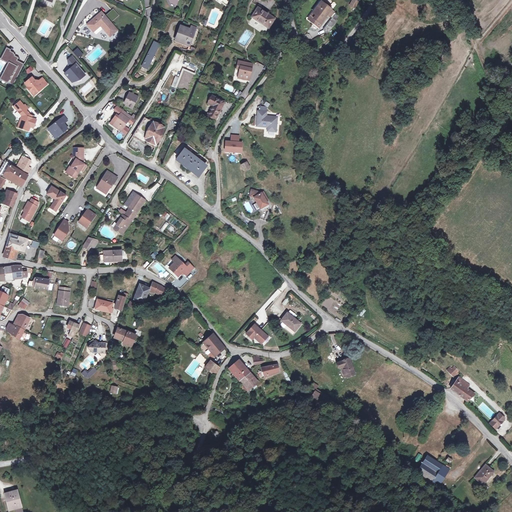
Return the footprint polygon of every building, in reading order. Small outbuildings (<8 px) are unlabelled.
[(358,0),(351,0),(349,6),(356,9),(359,0),(358,0)] [(322,3),(319,7),(318,6),(310,16),(315,20),(313,23),(318,27),(323,21),(322,21),(327,15),(330,18),(330,17),(331,18),(322,29),(323,30),(325,33),(327,34),(340,18),(331,11),(336,5),(333,3),(329,8),(322,3)] [(267,26),(273,16),(256,5),(250,15),(267,26)] [(99,26),(109,37),(116,31),(100,13),(86,26),(92,32),(99,26)] [(274,36),(280,27),(277,25),(271,34),(274,36)] [(191,26),(190,31),(191,31),(186,45),(190,47),(196,28),(191,26)] [(191,31),(190,31),(181,28),(179,33),(181,34),(178,43),(186,45),(191,31)] [(146,70),(159,45),(154,43),(142,67),(146,70)] [(10,50),(7,49),(1,60),(8,63),(0,78),(0,80),(8,84),(9,83),(13,85),(23,64),(16,61),(17,58),(14,56),(14,55),(13,54),(10,50)] [(79,67),(71,57),(66,61),(68,68),(69,70),(69,71),(70,72),(68,73),(66,73),(63,75),(71,84),(76,82),(75,80),(80,79),(84,76),(77,69),(79,67)] [(248,79),(251,63),(237,60),(236,67),(239,67),(237,77),(248,79)] [(183,68),(175,88),(186,92),(193,73),(183,68)] [(30,78),(23,85),(26,88),(26,89),(30,93),(32,91),(35,94),(46,85),(40,79),(35,84),(30,78)] [(132,110),(137,98),(128,94),(124,104),(125,107),(132,110)] [(219,120),(227,103),(214,97),(210,105),(215,107),(211,116),(219,120)] [(18,101),(15,105),(16,106),(13,108),(15,110),(22,117),(20,124),(18,128),(29,131),(30,127),(34,128),(36,120),(31,118),(30,118),(30,116),(26,111),(23,108),(23,107),(18,101)] [(52,115),(60,104),(57,101),(48,112),(52,115)] [(130,122),(133,119),(123,112),(120,116),(118,118),(113,127),(121,133),(122,133),(129,121),(130,122)] [(262,113),(258,112),(256,127),(267,129),(267,132),(276,133),(277,119),(266,118),(267,114),(265,113),(262,113)] [(67,120),(63,116),(51,126),(53,129),(53,132),(52,133),(56,138),(68,128),(65,125),(64,125),(63,124),(63,123),(67,120)] [(197,121),(184,116),(174,138),(179,141),(187,147),(197,121)] [(118,118),(116,117),(110,126),(113,127),(118,118)] [(159,145),(166,128),(146,119),(135,135),(159,145)] [(234,143),(224,143),(224,151),(240,152),(240,144),(234,143)] [(208,163),(187,147),(184,151),(205,168),(208,163)] [(75,153),(82,153),(83,149),(73,149),(73,161),(69,167),(70,168),(75,160),(75,153)] [(205,168),(184,151),(177,161),(198,177),(205,168)] [(82,162),(82,153),(75,153),(75,160),(70,168),(69,167),(65,173),(74,179),(78,173),(77,172),(78,170),(79,171),(83,165),(81,164),(82,162)] [(23,157),(19,163),(25,167),(29,161),(23,157)] [(197,179),(198,177),(177,161),(176,162),(197,179)] [(4,176),(21,186),(27,177),(26,177),(30,170),(25,167),(19,163),(16,170),(10,166),(4,176)] [(105,175),(96,188),(105,194),(110,186),(111,187),(115,180),(111,177),(110,179),(105,175)] [(65,196),(50,187),(45,194),(54,200),(50,206),(56,210),(65,196)] [(2,203),(6,205),(9,200),(7,199),(10,192),(7,191),(2,203)] [(248,198),(250,204),(252,209),(253,210),(261,206),(260,203),(257,198),(260,197),(258,193),(253,195),(252,192),(245,191),(243,197),(248,198)] [(16,195),(10,192),(7,199),(9,200),(6,205),(11,208),(14,202),(16,195)] [(128,211),(126,214),(133,219),(136,216),(135,215),(144,202),(136,196),(132,194),(124,206),(128,209),(127,210),(128,211)] [(24,213),(21,217),(29,221),(38,206),(37,206),(38,203),(31,199),(29,203),(28,202),(22,211),(24,213)] [(94,216),(86,211),(82,216),(83,217),(82,219),(81,218),(77,223),(82,227),(84,225),(87,227),(94,216)] [(133,219),(126,214),(123,218),(122,217),(113,230),(121,236),(130,223),(131,223),(133,219)] [(55,232),(51,237),(56,241),(57,239),(60,241),(66,233),(63,231),(65,228),(64,227),(65,225),(61,222),(56,230),(57,231),(56,233),(55,232)] [(163,231),(169,224),(166,222),(160,229),(163,231)] [(17,237),(9,235),(8,239),(9,239),(7,248),(17,253),(20,254),(25,240),(17,237)] [(92,241),(87,239),(81,248),(86,252),(88,248),(92,241)] [(96,243),(92,241),(88,248),(92,250),(96,243)] [(17,253),(7,248),(4,258),(12,261),(13,257),(16,257),(17,253)] [(151,255),(159,262),(164,257),(156,250),(151,255)] [(103,253),(103,261),(112,261),(113,263),(121,263),(120,252),(103,253)] [(193,267),(187,262),(184,265),(176,259),(168,269),(176,276),(181,271),(185,275),(193,267)] [(20,267),(15,267),(16,279),(20,279),(24,279),(25,278),(24,272),(20,272),(20,267)] [(36,279),(35,285),(31,284),(31,283),(28,282),(28,284),(26,288),(46,291),(48,281),(36,279)] [(150,286),(148,291),(148,292),(162,297),(166,290),(155,286),(154,287),(150,286)] [(142,304),(148,292),(148,291),(139,287),(133,301),(142,304)] [(2,288),(0,292),(7,296),(9,291),(2,288)] [(58,288),(57,300),(56,303),(56,305),(62,306),(64,306),(67,306),(69,289),(58,288)] [(117,297),(114,309),(121,310),(124,299),(117,297)] [(109,314),(110,310),(112,305),(96,300),(94,309),(109,314)] [(299,326),(285,314),(280,321),(286,327),(285,327),(293,334),(299,326)] [(30,322),(20,316),(19,316),(18,316),(18,317),(16,320),(19,321),(28,325),(30,322)] [(20,326),(27,329),(28,325),(19,321),(18,325),(20,326)] [(66,329),(70,331),(67,337),(72,339),(78,328),(68,323),(66,329)] [(25,333),(27,329),(20,326),(18,325),(16,328),(13,326),(9,324),(5,330),(19,341),(25,333)] [(89,329),(82,326),(78,334),(85,337),(89,329)] [(252,339),(259,345),(263,341),(261,340),(264,337),(260,333),(260,334),(258,333),(259,332),(252,326),(244,335),(250,341),(252,339)] [(127,333),(118,329),(115,338),(124,341),(127,333)] [(133,336),(127,333),(124,341),(122,345),(130,348),(135,337),(133,336)] [(202,342),(209,352),(214,348),(217,352),(222,348),(219,343),(211,334),(202,342)] [(66,338),(62,346),(67,348),(71,340),(66,338)] [(96,342),(88,349),(92,354),(97,354),(105,355),(105,344),(98,344),(96,342)] [(212,356),(217,352),(214,348),(209,352),(212,356)] [(58,351),(55,357),(61,361),(64,354),(58,351)] [(255,358),(251,357),(252,365),(260,365),(260,360),(255,360),(255,358)] [(336,369),(339,368),(341,367),(345,378),(353,375),(347,359),(334,363),(336,369)] [(237,382),(244,376),(236,366),(238,364),(235,360),(226,368),(230,373),(228,375),(231,379),(233,377),(237,382)] [(218,368),(208,361),(203,367),(212,375),(218,368)] [(456,372),(449,363),(447,365),(448,367),(446,370),(448,372),(446,375),(448,377),(446,379),(448,381),(456,372)] [(246,374),(238,364),(236,366),(244,376),(246,374)] [(274,366),(258,369),(262,376),(276,372),(274,366)] [(93,367),(88,372),(85,369),(81,373),(88,379),(97,370),(93,367)] [(247,375),(245,376),(252,386),(255,384),(247,375)] [(245,376),(237,382),(245,391),(252,386),(245,376)] [(471,396),(464,390),(457,385),(460,381),(457,379),(448,390),(465,402),(471,396)] [(467,386),(460,381),(457,385),(464,390),(467,386)] [(331,403),(312,391),(305,401),(319,411),(321,407),(326,410),(331,403)] [(499,412),(488,423),(496,430),(507,419),(499,412)] [(437,486),(446,470),(435,463),(424,457),(420,463),(414,473),(418,475),(416,479),(428,486),(431,482),(437,486)] [(437,459),(435,463),(446,470),(448,466),(437,459)] [(482,469),(480,473),(471,482),(480,490),(489,479),(491,477),(482,469)] [(22,504),(16,488),(5,492),(10,508),(16,506),(22,504)]
